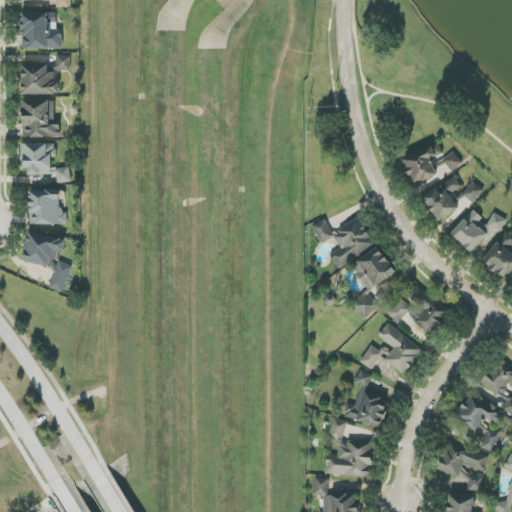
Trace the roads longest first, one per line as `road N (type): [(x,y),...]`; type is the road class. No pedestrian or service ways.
road 1 (residential): [(344,0),(352,96),(384,196),(423,251),(511,328)]
road 2 (residential): [(492,312),(417,435),(402,508)]
road 3 (secondary): [(86,452),(0,322)]
